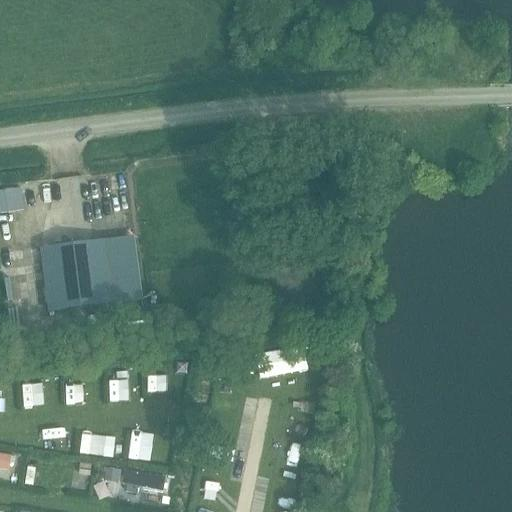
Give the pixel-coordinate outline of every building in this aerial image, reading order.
[(39,250),(48,313),(112,304),(103,241),(39,250)] [(142,448),(147,424),(134,422),(129,446),(142,448)] [(22,456),(0,453),(0,467),(1,467),(0,472),(6,472),(7,469),(20,471),(22,456)] [(31,455),(28,472),(38,474),(41,457),(31,455)] [(118,471),(88,467),(87,478),(116,482),(118,471)] [(165,479),(124,472),(122,486),(162,493),(165,479)]
